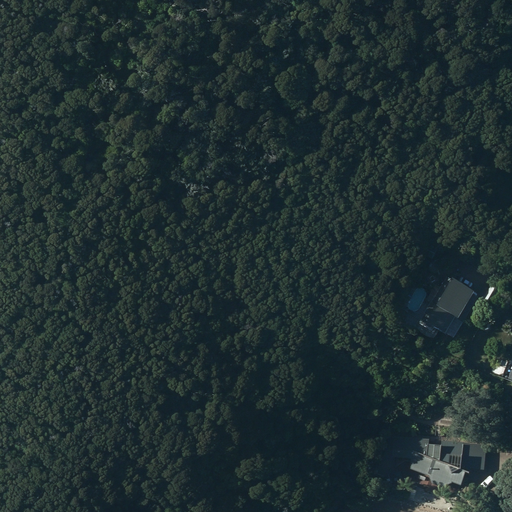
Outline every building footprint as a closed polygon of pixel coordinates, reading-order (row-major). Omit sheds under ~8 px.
[(428,243),(423,253),(432,257),(437,248),(428,243)] [(454,336),(477,295),(472,292),(473,289),(447,274),(440,286),(435,283),(426,299),(423,298),(418,308),(424,312),(419,320),(431,327),(433,324),(454,336)] [(490,285),(483,297),(491,302),(499,290),(490,285)] [(469,472),(470,467),(484,468),(486,443),(444,439),(441,443),(427,442),(423,437),(394,435),(392,456),(411,457),(410,467),(428,474),(432,482),(441,485),(452,481),(460,484),(465,470),(469,472)] [(388,483),(392,486),(397,483),(396,479),(393,476),(388,479),(388,483)]
